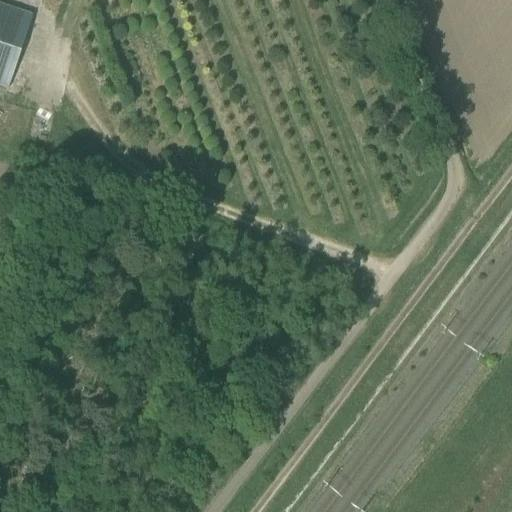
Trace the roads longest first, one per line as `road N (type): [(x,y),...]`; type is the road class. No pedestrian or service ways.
road 1 (unclassified): [(448,206),(213,511)]
road 2 (track): [(392,0),(442,128),(454,176),(448,206)]
